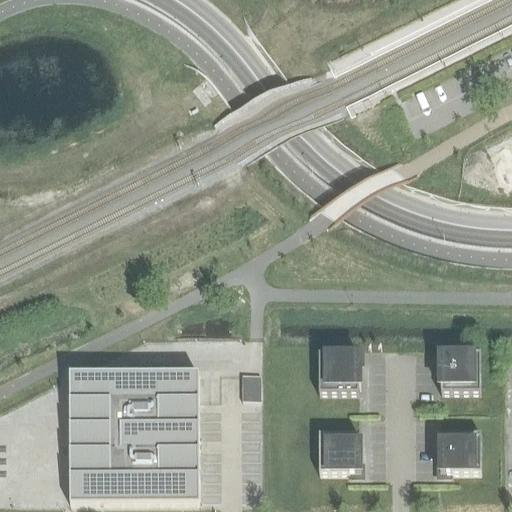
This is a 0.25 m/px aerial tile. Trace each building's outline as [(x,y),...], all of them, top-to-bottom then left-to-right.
[(472,156),(462,161),(480,197),(491,192),(472,156)] [(511,187),(496,188),(496,200),(511,199),(511,187)] [(349,359),(319,359),(319,399),(359,399),(359,391),(360,391),(360,361),(349,361),(349,359)] [(450,360),(439,360),(439,391),(441,391),(441,399),(481,399),(481,359),(450,359),(450,360)] [(70,459),(70,510),(200,509),(199,380),(70,381),(70,443),(68,443),(68,459),(70,459)] [(261,380),(242,380),(242,406),(261,406),(261,380)] [(0,434),(31,421),(25,407),(33,404),(29,395),(0,407),(0,434)] [(359,447),(359,439),(319,439),(319,479),(350,479),(349,478),(361,478),(360,447),(359,447)] [(481,439),(441,439),(441,447),(440,447),(440,478),(451,478),(451,479),(481,479),(481,439)]
